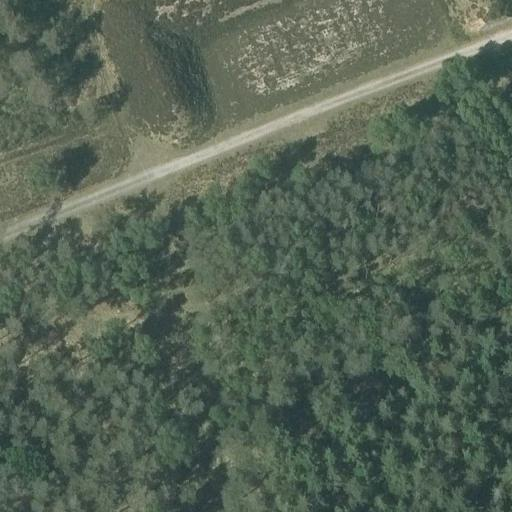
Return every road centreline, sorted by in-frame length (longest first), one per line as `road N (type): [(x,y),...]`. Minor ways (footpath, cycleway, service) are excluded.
road 1 (track): [(0,235),(511,29)]
road 2 (track): [(205,511),(151,173)]
